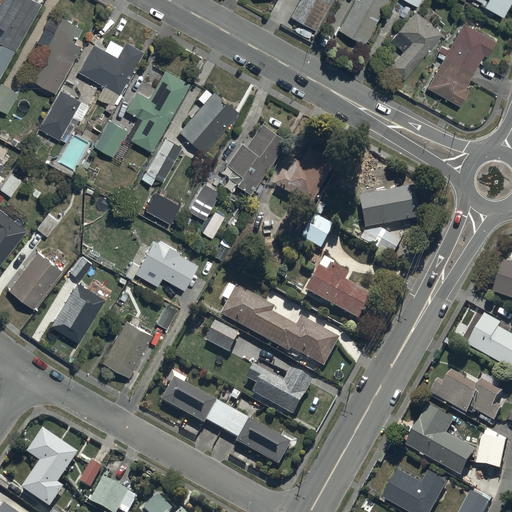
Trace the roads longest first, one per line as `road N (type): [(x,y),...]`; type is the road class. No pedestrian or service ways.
road 1 (tertiary): [(477,210),(311,511)]
road 2 (tertiary): [(466,162),(169,0)]
road 3 (residential): [(285,511),(31,372)]
